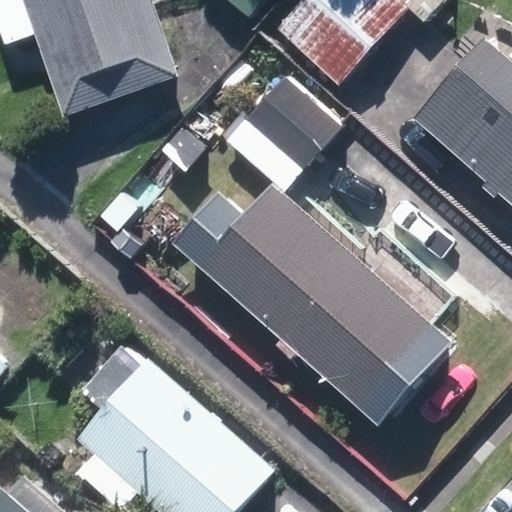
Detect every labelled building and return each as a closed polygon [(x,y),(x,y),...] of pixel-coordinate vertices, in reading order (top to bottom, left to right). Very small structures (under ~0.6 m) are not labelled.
[(53,24),(81,105),(190,67),(166,0),(6,0),(20,37),(53,24)] [(242,0),(265,20),(283,0),(242,0)] [(319,0),(289,34),(354,92),(423,11),(410,0),(319,0)] [(511,50),(504,44),(435,128),(507,187),(502,195),(511,203),(511,50)] [(258,122),(319,175),(358,129),(298,77),(258,122)] [(221,273),(382,415),(454,333),(293,191),(221,273)] [(0,404),(27,375),(0,350),(0,322),(4,318),(0,314),(0,404)] [(97,447),(169,511),(260,511),(293,477),(167,364),(162,371),(139,350),(100,394),(125,416),(97,447)] [(79,511),(31,471),(0,506),(0,511),(79,511)]
